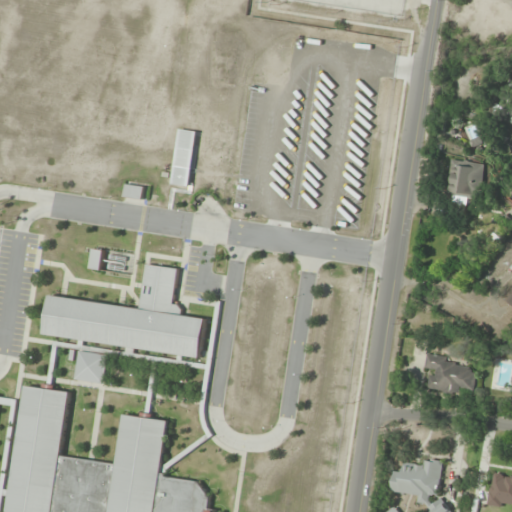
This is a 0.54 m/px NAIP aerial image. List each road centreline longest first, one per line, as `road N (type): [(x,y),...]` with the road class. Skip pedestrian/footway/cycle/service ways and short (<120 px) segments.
road 1 (tertiary): [(363,511),(439,0)]
road 2 (residential): [(380,412),(511,433)]
